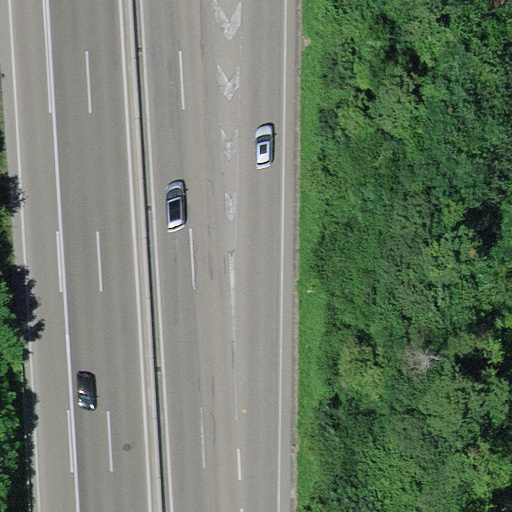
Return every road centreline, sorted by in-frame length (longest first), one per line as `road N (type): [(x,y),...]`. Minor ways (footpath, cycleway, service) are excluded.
road 1 (motorway): [(205,511),(177,0)]
road 2 (motorway): [(232,511),(252,0)]
road 3 (motorway): [(58,0),(100,295)]
road 4 (motorway): [(82,0),(100,295)]
road 5 (motorway): [(100,295),(111,511)]
